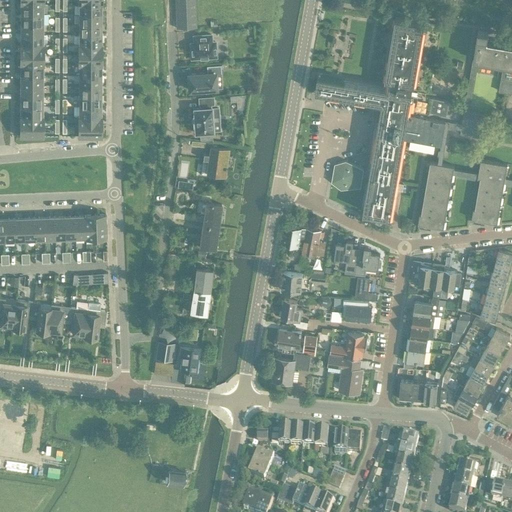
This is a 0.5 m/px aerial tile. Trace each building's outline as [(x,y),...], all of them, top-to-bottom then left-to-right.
[(194,0),(175,0),(177,28),(196,27),(194,0)] [(42,14),(42,4),(20,4),(21,4),(21,8),(21,9),(21,13),(21,14),(42,14)] [(101,13),(100,13),(100,10),(101,10),(101,8),(100,8),(100,4),(102,4),(79,4),(80,4),(80,14),(101,14),(101,13)] [(42,24),(42,14),(21,14),(21,18),(21,19),(21,24),(42,24)] [(101,15),(101,14),(80,14),(80,24),(100,24),(100,20),(101,20),(101,18),(100,18),(100,15),(101,15)] [(382,102),(380,111),(377,110),(375,120),(379,120),(369,176),(363,175),(364,169),(345,160),(335,163),(332,182),(341,188),(361,187),(362,181),(368,182),(363,211),(380,214),(391,216),(403,145),(404,139),(442,145),(445,127),(462,129),(461,134),(479,137),(482,114),(470,112),(478,66),(502,70),(499,91),(511,93),(511,47),(487,43),(487,40),(489,32),(478,30),(462,124),(408,115),(412,91),(405,90),(406,89),(408,89),(409,84),(407,84),(407,82),(414,84),(424,26),(416,24),(417,21),(395,17),(385,79),(389,79),(388,88),(318,76),(315,91),(382,102)] [(42,34),(42,24),(21,24),(21,29),(21,30),(21,33),(21,34),(42,34)] [(80,34),(101,34),(100,34),(100,30),(101,30),(101,29),(100,29),(100,24),(80,24),(80,34)] [(190,39),(191,55),(216,54),(216,38),(212,38),(212,31),(193,32),(194,39),(190,39)] [(42,44),(42,34),(21,34),(21,35),(21,38),(21,40),(21,44),(20,44),(42,44)] [(101,35),(101,34),(80,34),(80,45),(101,45),(101,44),(100,44),(100,40),(101,40),(101,39),(100,39),(100,35),(101,35)] [(42,55),(42,44),(20,44),(20,50),(21,50),(21,54),(20,54),(20,55),(42,55)] [(80,55),(101,55),(101,54),(100,54),(100,50),(101,50),(101,45),(80,45),(80,55)] [(42,65),(42,55),(20,55),(21,55),(21,59),(20,59),(20,65),(42,65)] [(101,59),(100,59),(100,55),(101,55),(80,55),(80,65),(101,65),(101,59)] [(42,75),(42,65),(20,65),(21,65),(21,69),(21,71),(21,74),(21,75),(42,75)] [(79,75),(101,75),(100,75),(100,71),(101,71),(101,70),(100,70),(100,66),(101,66),(101,65),(80,65),(79,75)] [(189,90),(216,88),(215,73),(221,73),(221,65),(207,66),(207,73),(188,74),(189,90)] [(42,85),(42,75),(21,75),(21,76),(21,79),(21,80),(21,84),(20,85),(42,85)] [(79,86),(101,86),(101,85),(100,85),(100,81),(101,81),(101,79),(100,79),(100,76),(101,76),(101,75),(79,75),(79,86)] [(42,95),(42,85),(20,85),(21,86),(21,89),(20,89),(20,91),(21,91),(21,95),(42,95)] [(101,86),(79,86),(79,96),(100,96),(100,91),(101,91),(101,90),(100,90),(100,87),(101,87),(101,86)] [(42,106),(42,95),(21,95),(21,100),(20,100),(20,101),(21,101),(21,105),(20,105),(42,106)] [(79,106),(101,106),(101,105),(100,105),(100,102),(101,102),(101,100),(100,100),(100,96),(79,96),(79,106)] [(193,108),(194,116),(193,116),(194,125),(195,125),(195,132),(213,131),(212,116),(219,115),(219,108),(212,109),(212,107),(211,107),(211,104),(214,104),(214,97),(199,98),(199,105),(200,105),(200,108),(193,108)] [(432,98),(430,112),(446,115),(449,101),(432,98)] [(42,116),(42,106),(20,105),(20,106),(21,106),(21,110),(20,110),(20,111),(21,111),(21,115),(20,115),(20,116),(42,116)] [(101,106),(79,106),(79,115),(78,115),(78,116),(101,116),(101,115),(100,115),(100,111),(101,111),(101,110),(100,110),(100,106),(101,106)] [(42,119),(42,116),(20,116),(20,121),(21,121),(21,125),(20,125),(20,126),(43,126),(43,119),(42,119)] [(78,126),(101,126),(100,126),(100,122),(101,122),(101,116),(78,116),(78,126)] [(43,137),(43,126),(20,126),(21,126),(21,130),(20,130),(20,137),(43,137)] [(101,126),(78,126),(78,137),(101,137),(101,131),(100,131),(100,127),(101,127),(101,126)] [(225,176),(229,149),(210,146),(207,173),(225,176)] [(480,177),(473,222),(484,224),(478,223),(478,220),(497,223),(508,164),(481,159),(478,177),(479,177),(480,177)] [(430,161),(419,227),(431,229),(424,228),(425,225),(444,228),(455,165),(430,161)] [(202,224),(219,226),(222,205),(205,202),(202,224)] [(96,237),(95,214),(94,214),(94,215),(91,215),(91,214),(84,215),(84,216),(85,216),(86,236),(85,236),(85,238),(96,237)] [(106,214),(99,214),(99,215),(96,215),(96,214),(95,214),(96,237),(107,237),(106,214)] [(65,237),(75,237),(75,215),(74,215),(74,216),(70,216),(69,216),(64,217),(65,237)] [(75,237),(85,236),(86,236),(85,216),(84,216),(80,216),(80,215),(79,215),(79,216),(75,216),(75,215),(75,237)] [(55,238),(54,216),(54,217),(50,217),(50,216),(49,216),(49,217),(44,217),(45,238),(55,238)] [(54,216),(55,238),(65,237),(64,217),(60,217),(60,216),(58,216),(58,217),(55,217),(55,216),(54,216)] [(24,239),(35,238),(34,217),(33,217),(33,218),(30,218),(30,217),(28,217),(28,218),(24,218),(24,239)] [(35,238),(45,238),(44,217),(39,217),(38,217),(38,218),(34,218),(34,217),(35,238)] [(4,240),(14,239),(13,218),(13,219),(9,219),(9,218),(8,218),(8,219),(3,219),(4,240)] [(14,239),(24,239),(24,218),(19,218),(18,218),(14,218),(13,218),(14,239)] [(219,226),(202,224),(199,246),(216,248),(219,226)] [(303,246),(306,229),(301,228),(301,227),(285,225),(282,243),(298,245),(303,246)] [(306,229),(303,246),(302,252),(315,254),(317,247),(324,248),(325,242),(318,241),(319,230),(306,228),(306,229)] [(355,274),(358,249),(352,248),(353,240),(347,239),(347,244),(337,243),(337,244),(334,244),(334,250),(336,250),(335,258),(347,259),(345,272),(355,274)] [(358,249),(355,274),(365,275),(366,267),(378,269),(379,267),(381,267),(381,261),(379,261),(380,254),(370,252),(371,248),(365,247),(364,249),(358,249)] [(496,261),(511,265),(511,260),(511,252),(499,249),(496,261)] [(508,276),(511,265),(496,261),(493,271),(508,276)] [(418,279),(421,263),(413,262),(411,278),(418,279)] [(429,287),(430,284),(433,264),(421,263),(418,279),(417,286),(429,287)] [(430,284),(442,286),(445,266),(433,264),(430,284)] [(449,269),(449,267),(445,266),(442,286),(454,287),(457,270),(449,269)] [(193,290),(210,292),(213,270),(196,268),(193,290)] [(306,285),(307,279),(302,279),(303,272),(283,271),(281,290),(301,291),(302,285),(306,285)] [(505,287),(508,276),(493,271),(490,282),(505,287)] [(359,277),(357,298),(377,300),(377,293),(367,292),(369,278),(359,277)] [(502,298),(505,287),(490,282),(487,293),(502,298)] [(464,288),(462,299),(468,300),(469,300),(470,289),(469,288),(464,288)] [(210,292),(193,290),(190,311),(206,314),(210,292)] [(499,309),(502,298),(487,293),(484,304),(499,309)] [(319,299),(319,300),(319,302),(320,304),(321,304),(322,304),(324,305),(325,305),(327,306),(328,305),(330,304),(331,303),(331,302),(331,301),(330,298),(330,297),(329,297),(327,297),(325,296),(322,296),(321,296),(320,297),(319,298),(319,299)] [(439,298),(438,298),(430,296),(429,302),(413,300),(412,308),(410,307),(410,312),(411,312),(431,315),(435,315),(437,316),(439,298)] [(12,327),(16,299),(0,297),(0,311),(2,312),(1,323),(4,324),(4,326),(12,327)] [(300,320),(302,308),(296,307),(297,300),(284,298),(281,317),(300,320)] [(32,315),(34,302),(16,299),(12,327),(24,328),(26,314),(32,315)] [(369,301),(343,299),(342,317),(351,317),(351,320),(361,320),(361,318),(370,319),(371,307),(369,307),(369,301)] [(84,336),(89,302),(77,301),(76,307),(69,306),(68,319),(74,320),(73,332),(76,332),(76,334),(84,335),(84,336)] [(48,331),(51,304),(40,302),(34,302),(32,315),(38,316),(36,330),(48,331)] [(100,304),(89,302),(84,336),(96,337),(98,323),(105,324),(106,311),(100,310),(100,304)] [(68,319),(69,306),(51,304),(48,331),(49,331),(57,332),(57,330),(60,331),(61,319),(68,319)] [(496,320),(499,309),(484,304),(481,316),(496,320)] [(435,315),(431,315),(411,312),(410,324),(429,326),(433,327),(435,315)] [(487,321),(475,315),(472,322),(483,328),(487,321)] [(160,323),(158,334),(170,335),(172,324),(160,323)] [(410,324),(408,336),(428,339),(429,326),(410,324)] [(491,337),(505,344),(510,335),(496,327),(491,337)] [(304,341),(303,353),(315,354),(317,336),(305,335),(304,338),(300,338),(301,331),(279,329),(278,345),(283,345),(282,351),(296,353),(297,347),(299,347),(300,341),(304,341)] [(465,336),(471,339),(474,334),(468,330),(465,336)] [(364,334),(350,332),(347,347),(331,344),(330,353),(360,358),(361,350),(365,350),(367,336),(363,336),(364,334)] [(408,336),(406,348),(426,351),(428,339),(408,336)] [(499,354),(505,344),(491,337),(486,347),(499,354)] [(172,361),(174,343),(159,341),(156,359),(172,361)] [(447,346),(444,354),(450,355),(453,349),(447,346)] [(200,359),(201,352),(201,349),(181,347),(180,352),(179,356),(182,356),(180,369),(196,372),(198,358),(200,359)] [(494,364),(499,354),(486,347),(480,357),(494,364)] [(426,351),(406,348),(404,367),(416,369),(417,362),(424,363),(426,351)] [(454,355),(460,359),(463,353),(457,350),(454,355)] [(308,368),(310,356),(300,354),(300,356),(294,355),(294,359),(276,357),(275,365),(277,365),(277,370),(275,369),(274,378),(292,381),(294,364),(298,365),(298,367),(308,368)] [(359,392),(362,369),(359,369),(360,359),(329,355),(328,365),(342,367),(338,390),(350,392),(350,391),(359,392)] [(460,359),(454,355),(451,361),(457,364),(460,359)] [(488,374),(494,364),(480,357),(475,367),(488,374)] [(160,374),(162,362),(155,361),(154,373),(160,374)] [(483,384),(488,374),(475,367),(470,376),(483,384)] [(444,374),(449,378),(450,377),(455,380),(458,374),(453,371),(452,373),(446,369),(444,374)] [(449,378),(444,374),(442,377),(441,386),(447,389),(447,382),(449,378)] [(499,410),(497,413),(511,420),(511,375),(509,374),(492,406),(499,410)] [(478,393),(483,384),(470,376),(464,386),(478,393)] [(411,400),(413,380),(401,379),(399,399),(411,400)] [(411,400),(423,401),(425,381),(413,380),(411,400)] [(438,383),(425,381),(423,401),(436,402),(438,383)] [(472,403),(478,393),(464,386),(460,383),(454,393),(455,394),(472,403)] [(472,403),(455,394),(452,399),(456,401),(453,406),(467,413),(472,403)] [(279,443),(290,445),(292,427),(280,426),(279,443)] [(290,445),(303,446),(304,428),(292,427),(290,445)] [(303,446),(315,447),(316,429),(304,428),(303,446)] [(387,441),(390,430),(384,428),(381,440),(387,441)] [(316,429),(315,447),(327,448),(329,430),(316,429)] [(256,442),(267,442),(267,432),(256,432),(256,442)] [(335,451),(347,452),(349,434),(337,433),(335,451)] [(401,445),(416,448),(419,436),(403,433),(402,440),(400,439),(399,444),(401,445)] [(349,434),(347,452),(360,452),(361,435),(349,434)] [(413,460),(416,448),(401,445),(399,452),(397,452),(396,456),(398,457),(413,460)] [(258,450),(253,462),(269,468),(274,456),(258,450)] [(410,472),(413,460),(398,457),(396,463),(394,463),(393,468),(395,469),(410,472)] [(457,474),(474,478),(477,466),(480,466),(482,460),(470,458),(468,464),(460,462),(457,474)] [(269,468),(253,462),(248,474),(264,480),(269,468)] [(333,473),(344,477),(346,471),(336,467),(333,473)] [(184,486),(186,478),(184,478),(185,473),(176,471),(176,470),(170,469),(170,470),(169,470),(166,483),(182,486),(184,486)] [(408,484),(410,472),(395,469),(393,476),(391,475),(390,480),(408,484)] [(331,478),(342,483),(344,477),(333,473),(331,478)] [(471,490),(474,478),(457,474),(455,486),(471,490)] [(342,483),(331,478),(328,484),(339,489),(342,483)] [(405,496),(408,484),(390,480),(389,485),(391,485),(390,492),(387,492),(405,496)] [(503,499),(506,484),(495,481),(491,497),(503,499)] [(503,499),(511,501),(511,485),(506,484),(503,499)] [(304,508),(312,490),(301,485),(293,503),(304,508)] [(468,502),(471,490),(455,486),(452,498),(468,502)] [(283,502),(287,491),(282,489),(281,490),(277,500),(283,502)] [(304,508),(313,511),(315,511),(323,495),(312,490),(304,508)] [(253,511),(254,511),(261,496),(250,491),(243,508),(253,511)] [(287,491),(283,502),(288,505),(293,494),(287,491)] [(402,508),(405,496),(387,492),(386,497),(388,497),(387,504),(384,504),(402,508)] [(323,495),(315,511),(329,511),(335,500),(323,495)] [(261,496),(254,511),(268,511),(274,501),(261,496)] [(465,511),(468,502),(452,498),(449,510),(458,511),(465,511)]
